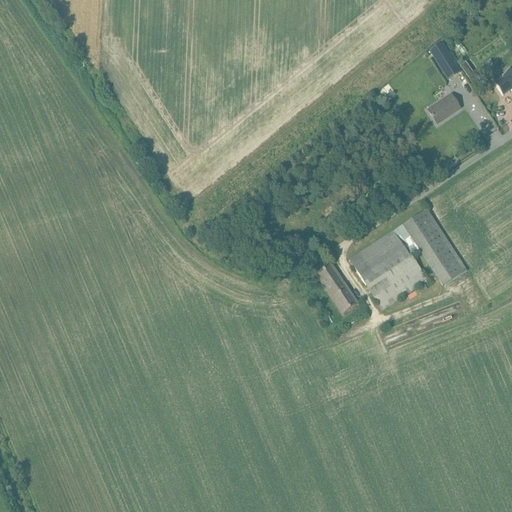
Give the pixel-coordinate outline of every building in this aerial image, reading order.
[(442,44),(429,52),(444,76),(457,68),(442,44)] [(490,61),(483,66),(491,79),(499,75),(490,61)] [(470,70),(465,74),(471,82),(476,78),(470,70)] [(504,79),(494,85),(499,92),(503,97),(511,91),(511,90),(511,70),(502,77),(504,79)] [(464,88),(455,74),(448,79),(457,93),(464,88)] [(396,101),(401,107),(405,103),(407,106),(421,95),(414,86),(400,97),(401,98),(396,101)] [(460,109),(451,96),(428,112),(435,123),(447,115),(448,117),(460,109)] [(393,233),(349,261),(382,311),(428,282),(411,257),(420,251),(443,287),(467,272),(427,211),(403,226),(403,227),(393,233)] [(357,305),(331,266),(316,276),(342,315),(357,305)] [(421,290),(423,289),(424,291),(426,289),(425,287),(408,298),(410,300),(417,296),(415,294),(417,292),(419,294),(423,292),(421,290)]
